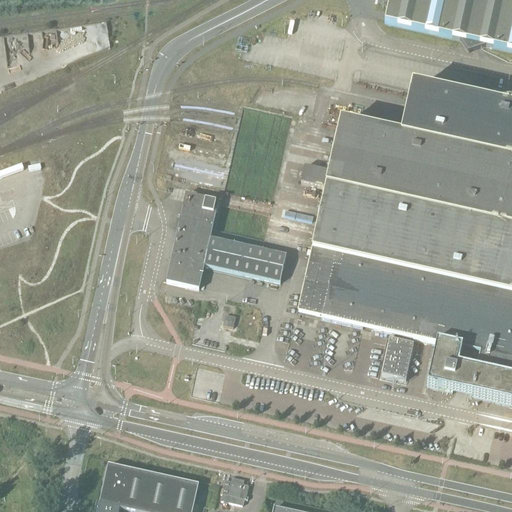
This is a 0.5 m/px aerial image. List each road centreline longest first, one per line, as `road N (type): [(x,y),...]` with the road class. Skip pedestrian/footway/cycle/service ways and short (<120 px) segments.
road 1 (unclassified): [(128,208),(157,221),(140,319),(143,338),(156,347),(511,427)]
road 2 (unclassified): [(399,479),(0,387)]
road 3 (unclassified): [(511,70),(382,40),(362,26)]
road 4 (unclassified): [(362,26),(314,135)]
